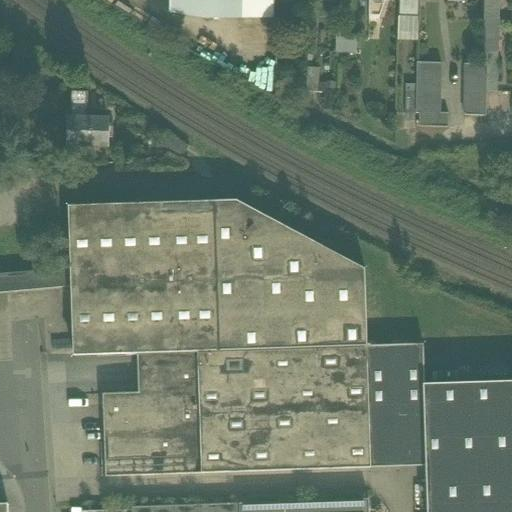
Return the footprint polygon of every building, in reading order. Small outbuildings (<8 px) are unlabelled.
[(101,0),(155,34),(241,80),(240,59),(134,0),(101,0)] [(204,19),(275,18),(275,7),(274,0),(169,0),(169,13),(204,19)] [(399,0),(399,16),(419,17),(419,0),(399,0)] [(484,0),(485,19),(498,19),(498,0),(484,0)] [(419,17),(399,16),(398,41),(418,41),(419,17)] [(498,34),(498,19),(485,19),(485,35),(498,34)] [(276,25),(238,25),(239,49),(276,49),(276,25)] [(485,35),(486,53),(497,52),(498,34),(485,35)] [(337,53),(355,54),(356,40),(337,39),(337,53)] [(486,53),(487,65),(486,92),(496,93),(497,52),(486,53)] [(241,80),(278,100),(277,58),(240,59),(241,80)] [(417,85),(416,94),(416,113),(419,113),(419,127),(447,127),(447,113),(440,113),(441,64),(417,63),(417,85)] [(36,75),(50,76),(51,65),(36,64),(36,75)] [(486,116),(486,92),(487,65),(465,64),(464,116),(486,116)] [(307,92),(318,93),(320,70),(309,69),(307,92)] [(405,85),(405,93),(416,94),(417,85),(405,85)] [(72,92),(71,119),(86,119),(87,93),(72,92)] [(404,112),(416,113),(416,94),(405,93),(404,112)] [(0,128),(11,125),(4,103),(0,104),(0,128)] [(108,120),(86,119),(71,119),(69,119),(68,145),(108,146),(108,120)] [(167,144),(187,157),(192,149),(172,136),(167,144)] [(162,354),(219,352),(215,202),(69,207),(71,270),(72,287),(74,357),(162,354)] [(237,202),(215,202),(219,352),(367,347),(365,270),(237,202)] [(0,293),(72,287),(71,270),(0,276),(0,293)] [(370,417),(425,415),(425,385),(423,345),(367,347),(370,417)] [(371,469),(370,417),(367,347),(219,352),(162,354),(163,393),(103,395),(106,478),(371,469)] [(511,511),(511,382),(425,385),(425,415),(426,467),(427,511),(511,511)] [(371,469),(426,467),(425,415),(370,417),(371,469)] [(132,511),(131,511),(369,511),(369,500),(132,508),(132,511)]
